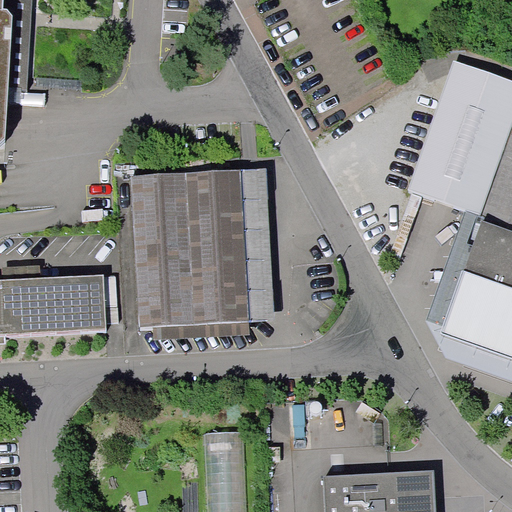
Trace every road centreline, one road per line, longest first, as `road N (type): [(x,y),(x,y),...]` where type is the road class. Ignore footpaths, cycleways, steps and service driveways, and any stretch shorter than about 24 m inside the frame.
road 1 (unclassified): [(403,354),(213,0)]
road 2 (unclassified): [(403,354),(43,379)]
road 3 (unclassified): [(511,486),(463,448),(403,354)]
road 4 (unclassified): [(47,511),(43,379)]
